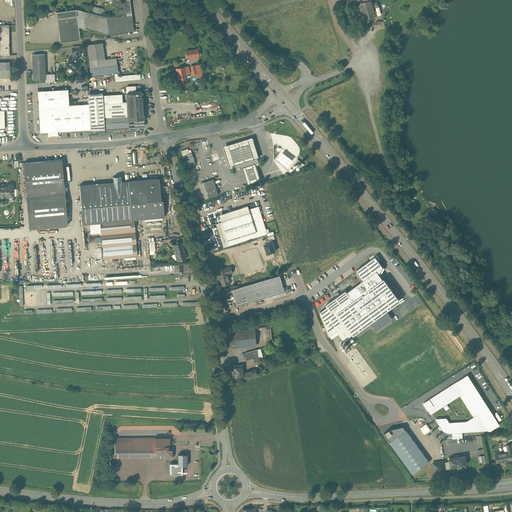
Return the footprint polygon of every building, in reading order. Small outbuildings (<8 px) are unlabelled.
[(124,0),(115,1),(113,1),(115,15),(125,14),(125,17),(132,16),(129,0),(124,0)] [(370,0),(362,0),(363,3),(358,4),(363,20),(366,20),(366,21),(368,22),(370,21),(370,20),(370,18),(373,18),(372,17),(377,15),(374,8),(378,7),(377,2),(373,3),(372,0),(370,1),(370,0)] [(103,8),(95,6),(93,13),(101,15),(103,8)] [(76,9),(56,12),(60,43),(80,40),(78,27),(76,9)] [(84,28),(82,11),(76,9),(78,27),(84,28)] [(93,13),(82,11),(84,28),(109,34),(109,35),(134,31),(132,16),(125,17),(125,14),(115,15),(106,17),(101,15),(93,13)] [(9,30),(0,30),(0,32),(0,55),(9,55),(9,30)] [(102,43),(87,45),(91,75),(117,72),(115,58),(105,59),(102,43)] [(197,49),(190,50),(192,57),(198,56),(197,49)] [(80,53),(73,54),(72,55),(72,57),(70,57),(68,59),(68,61),(66,64),(66,65),(68,67),(69,67),(73,70),(75,70),(77,68),(77,65),(79,62),(76,60),(80,56),(80,53)] [(45,54),(32,54),(33,80),(45,79),(45,75),(45,54)] [(9,62),(0,62),(0,77),(10,77),(9,62)] [(200,64),(191,66),(192,75),(196,74),(197,77),(202,76),(200,64)] [(188,66),(176,68),(178,86),(188,84),(186,74),(189,74),(188,66)] [(68,89),(38,91),(40,132),(90,129),(89,104),(88,104),(69,105),(68,89)] [(136,93),(129,93),(126,93),(127,102),(128,102),(129,116),(127,116),(128,116),(128,128),(135,128),(135,127),(143,127),(143,125),(145,125),(144,121),(143,121),(143,118),(144,118),(143,109),(144,109),(143,105),(143,92),(141,93),(137,93),(137,92),(136,92),(136,93)] [(102,93),(88,94),(88,104),(89,104),(90,129),(104,129),(103,117),(102,95),(102,93)] [(127,102),(108,103),(108,95),(102,95),(103,117),(128,116),(127,116),(129,116),(128,102),(127,102)] [(103,117),(104,129),(104,130),(128,128),(128,116),(103,117)] [(223,146),(229,165),(235,163),(257,157),(259,156),(253,137),(223,146)] [(191,153),(182,156),(186,167),(195,164),(191,153)] [(257,157),(235,163),(237,171),(244,169),(256,165),(259,164),(257,157)] [(61,160),(23,163),(26,196),(64,193),(61,160)] [(256,165),(244,169),(248,185),(260,181),(256,165)] [(121,176),(113,177),(113,182),(79,185),(83,224),(92,223),(132,219),(164,216),(162,200),(161,200),(159,178),(121,182),(121,176)] [(213,179),(200,183),(203,194),(216,190),(213,179)] [(4,185),(4,186),(2,186),(1,185),(0,185),(0,197),(3,197),(3,196),(6,196),(6,197),(14,197),(13,184),(7,184),(7,185),(5,185),(4,185)] [(216,190),(203,194),(205,199),(218,195),(216,190)] [(64,193),(26,196),(29,228),(60,226),(59,209),(66,208),(64,193)] [(267,233),(260,209),(259,209),(258,206),(254,208),(253,209),(250,210),(250,211),(250,212),(256,232),(258,236),(267,233)] [(66,208),(59,209),(60,226),(67,225),(66,208)] [(250,212),(221,221),(227,241),(256,232),(250,212)] [(132,219),(100,222),(100,232),(102,247),(134,244),(132,219)] [(100,222),(92,223),(92,232),(100,232),(100,222)] [(256,232),(227,241),(229,246),(258,236),(256,232)] [(272,240),(266,242),(267,243),(264,244),(267,254),(275,251),(272,240)] [(186,258),(181,242),(173,245),(177,261),(186,258)] [(134,244),(102,247),(103,259),(135,256),(134,244)] [(339,333),(344,340),(369,322),(386,309),(398,300),(379,274),(383,267),(375,257),(357,270),(363,280),(347,292),(345,290),(340,294),(338,292),(335,294),(336,296),(326,304),(327,306),(320,312),(329,335),(332,339),(339,333)] [(231,266),(217,270),(222,286),(230,283),(228,274),(233,272),(231,266)] [(280,277),(232,290),(237,307),(285,294),(280,277)] [(185,290),(185,286),(170,286),(170,289),(181,289),(181,293),(177,293),(177,297),(185,297),(185,290)] [(166,298),(166,287),(150,287),(151,298),(166,298)] [(329,294),(315,301),(317,305),(331,298),(329,294)] [(386,309),(369,322),(375,330),(392,317),(386,309)] [(255,328),(229,331),(231,347),(256,345),(255,328)] [(256,349),(245,353),(247,360),(253,358),(254,363),(260,361),(256,349)] [(242,365),(233,366),(234,377),(243,376),(244,378),(254,375),(252,371),(243,373),(242,365)] [(467,375),(423,403),(427,409),(428,408),(431,414),(460,395),(474,417),(467,421),(449,422),(446,418),(436,419),(441,427),(443,430),(448,433),(491,430),(499,424),(467,375)] [(406,430),(398,435),(398,436),(389,442),(413,474),(429,462),(406,430)] [(155,437),(114,438),(114,437),(114,453),(115,453),(115,452),(117,452),(117,457),(118,457),(160,456),(160,457),(161,457),(161,456),(164,456),(164,458),(172,458),(172,453),(172,452),(172,450),(172,449),(171,449),(171,436),(155,436),(155,437)] [(511,450),(507,452),(494,454),(496,463),(511,459),(511,450)] [(187,454),(178,454),(178,463),(178,466),(182,466),(187,466),(187,454)] [(450,457),(452,468),(469,465),(467,455),(450,457)] [(444,461),(433,463),(434,472),(445,470),(444,461)] [(178,463),(170,463),(170,474),(182,474),(182,466),(178,466),(178,463)]
